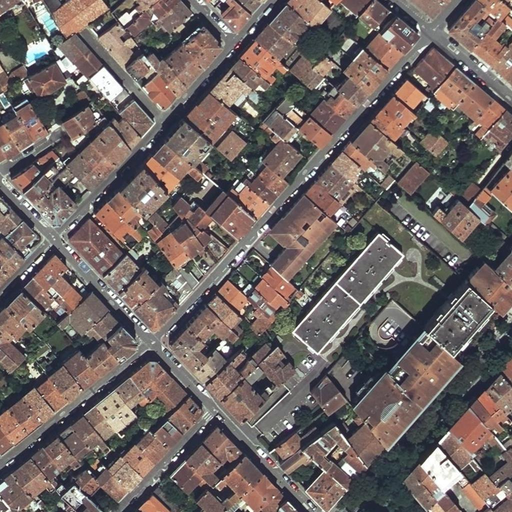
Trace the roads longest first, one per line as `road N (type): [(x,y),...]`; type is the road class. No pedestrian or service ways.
road 1 (residential): [(431,31),(150,342)]
road 2 (tertiary): [(349,511),(511,330)]
road 3 (residential): [(150,342),(0,464)]
road 4 (residential): [(52,238),(164,121)]
road 5 (residential): [(52,238),(150,342)]
road 6 (residential): [(117,511),(214,410)]
road 7 (residential): [(214,410),(310,511)]
